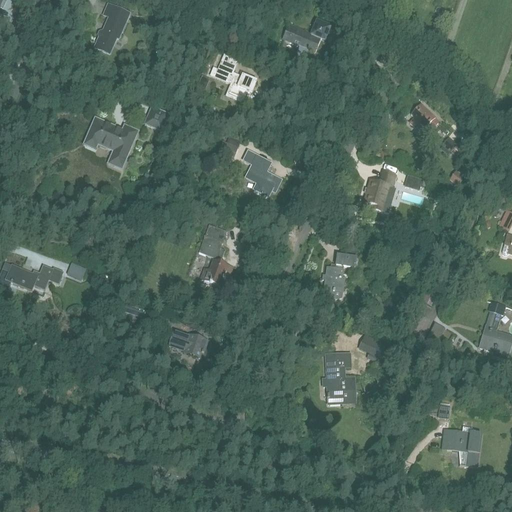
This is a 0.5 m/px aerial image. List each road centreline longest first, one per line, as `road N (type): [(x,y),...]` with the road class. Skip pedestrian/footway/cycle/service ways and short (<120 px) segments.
road 1 (residential): [(230,429),(303,231),(413,51)]
road 2 (tertiary): [(317,511),(0,442)]
road 3 (residential): [(230,429),(0,333)]
road 4 (residential): [(430,511),(230,429)]
road 5 (residential): [(0,131),(54,0)]
road 6 (residential): [(511,143),(413,51)]
